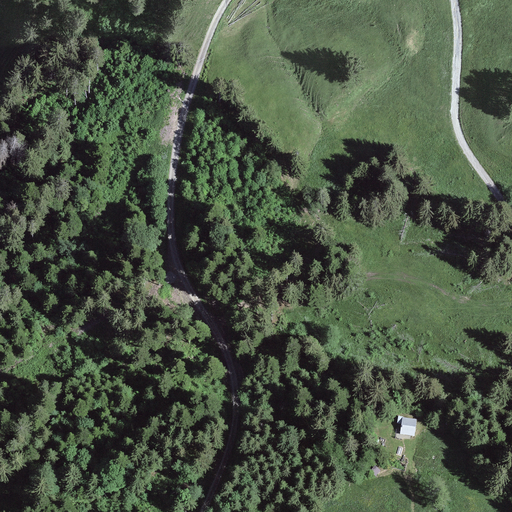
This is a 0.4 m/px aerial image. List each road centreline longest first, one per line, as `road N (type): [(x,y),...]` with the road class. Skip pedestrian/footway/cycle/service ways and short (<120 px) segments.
road 1 (track): [(204,511),(232,445),(237,379),(180,267),(173,187),(189,100),(227,0)]
road 2 (track): [(454,0),(460,133),(511,211)]
